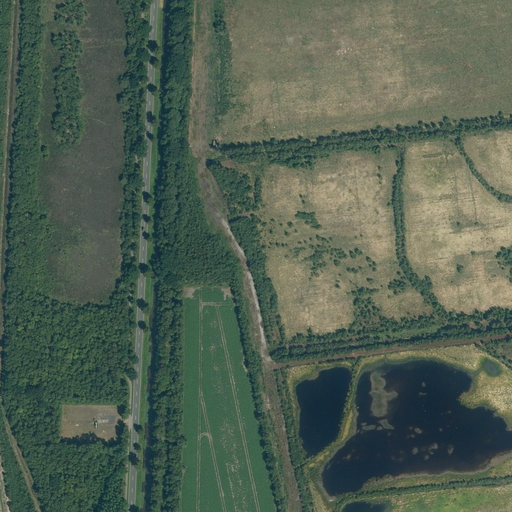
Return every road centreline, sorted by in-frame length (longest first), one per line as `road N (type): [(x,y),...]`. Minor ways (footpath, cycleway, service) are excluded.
road 1 (tertiary): [(130,511),(154,0)]
road 2 (track): [(0,197),(6,0)]
